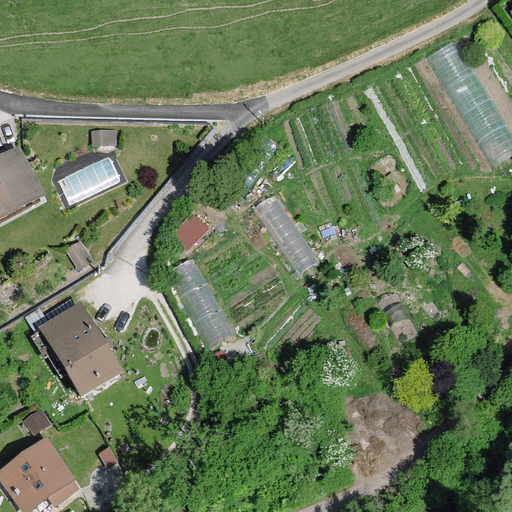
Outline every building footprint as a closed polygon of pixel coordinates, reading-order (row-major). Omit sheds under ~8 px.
[(94,134),(95,147),(116,145),(115,133),(94,134)] [(19,156),(0,165),(0,221),(42,200),(19,156)] [(295,271),(316,261),(282,193),(261,203),(295,271)] [(175,267),(211,343),(236,332),(200,255),(175,267)] [(43,336),(82,401),(119,379),(80,314),(43,336)] [(36,511),(73,485),(45,446),(0,478),(0,483),(21,511),(36,511)]
